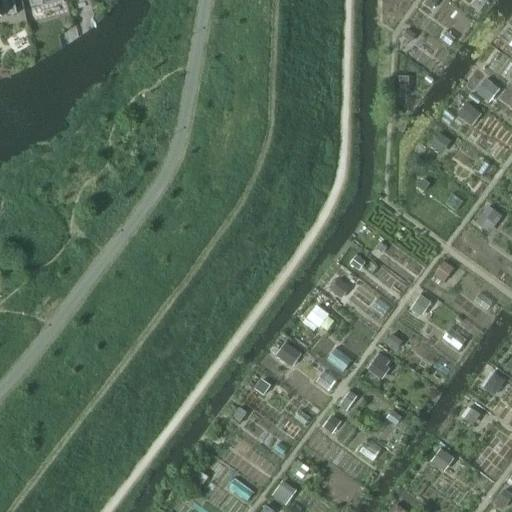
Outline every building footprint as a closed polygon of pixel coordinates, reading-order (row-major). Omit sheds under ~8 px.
[(0,0),(0,17),(16,14),(13,0),(0,0)] [(28,0),(30,8),(62,0),(66,0),(67,0),(28,0)] [(436,0),(428,0),(425,5),(432,10),(438,1),(436,0)] [(406,29),(401,38),(410,43),(415,35),(406,29)] [(409,78),(399,78),(399,86),(409,86),(409,78)] [(475,93),(488,104),(499,90),(486,79),(475,93)] [(466,103),(456,115),(471,127),(481,115),(466,103)] [(439,134),(430,147),(443,156),(452,143),(439,134)] [(421,182),(416,189),(421,193),(426,186),(421,182)] [(451,196),(444,206),(454,213),(461,203),(451,196)] [(487,206),(474,223),(489,234),(501,217),(487,206)] [(380,245),(376,250),(381,255),(385,249),(380,245)] [(356,259),(351,266),(358,271),(363,264),(356,259)] [(443,263),(433,278),(442,284),(452,270),(443,263)] [(338,280),(329,291),(340,300),(349,289),(338,280)] [(419,295),(411,306),(419,312),(427,300),(419,295)] [(316,307),(306,319),(319,329),(328,316),(316,307)] [(390,335),(385,342),(397,350),(402,343),(390,335)] [(285,343),(275,357),(292,368),(301,355),(285,343)] [(378,354),(367,370),(381,381),(389,370),(386,367),(389,362),(378,354)] [(494,376),(486,388),(495,394),(503,383),(494,376)] [(263,381),(257,390),(264,395),(271,386),(263,381)] [(349,392),(338,407),(345,412),(356,398),(349,392)] [(239,409),(231,419),(239,425),(246,415),(239,409)] [(473,428),(481,417),(470,409),(462,420),(473,428)] [(331,418),(323,429),(331,435),(339,424),(331,418)] [(440,450),(430,463),(444,473),(454,460),(440,450)] [(290,472),(302,481),(309,471),(297,462),(290,472)] [(196,470),(186,485),(198,493),(208,478),(196,470)] [(282,482),(271,497),(285,507),(295,493),(282,482)] [(493,504),(503,511),(511,498),(511,496),(503,490),(493,504)]
